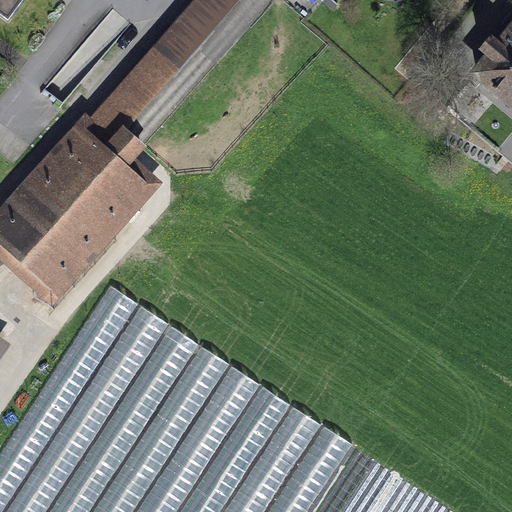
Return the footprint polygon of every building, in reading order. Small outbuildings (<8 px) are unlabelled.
[(0,0),(0,14),(9,21),(24,0),(0,0)] [(178,33),(104,116),(145,153),(166,130),(161,126),(215,66),(197,50),(242,0),(196,0),(172,27),(178,33)] [(511,33),(509,38),(499,30),(481,52),(490,60),(478,75),(511,103),(511,33)] [(83,119),(0,207),(0,264),(52,312),(165,186),(83,119)] [(0,365),(12,349),(0,340),(0,365)]
